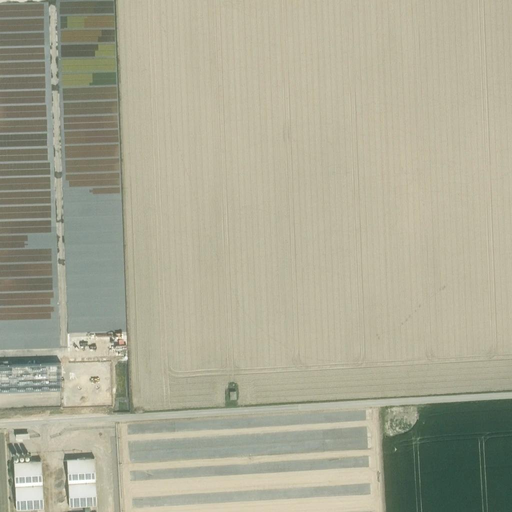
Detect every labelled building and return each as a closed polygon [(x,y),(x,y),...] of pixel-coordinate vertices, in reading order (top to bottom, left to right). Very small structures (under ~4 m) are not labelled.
[(0,47),(0,33),(0,30),(11,30),(11,19),(0,19),(0,47)] [(49,32),(48,19),(36,19),(37,33),(49,32)] [(51,90),(0,91),(0,104),(51,104),(51,90)] [(0,390),(66,388),(65,361),(0,363),(0,390)] [(228,388),(229,398),(238,398),(237,388),(228,388)] [(55,399),(56,408),(65,408),(64,398),(55,399)] [(94,457),(67,459),(70,507),(97,505),(94,457)] [(41,460),(14,461),(17,510),(44,508),(41,460)]
